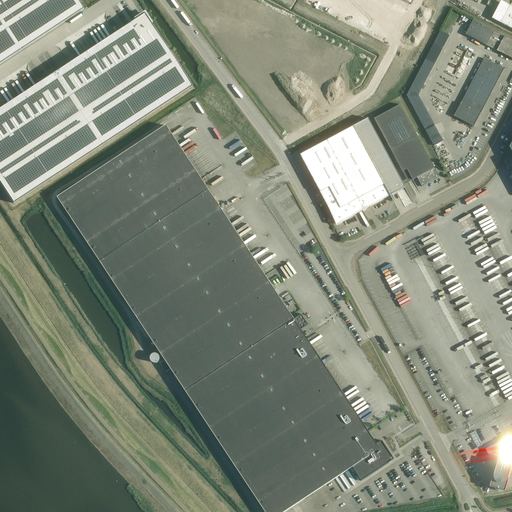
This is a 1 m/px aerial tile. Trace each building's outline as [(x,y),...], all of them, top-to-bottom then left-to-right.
[(0,0),(0,64),(83,9),(77,0),(0,0)] [(496,11),(492,19),(501,23),(511,29),(511,6),(510,5),(507,11),(498,6),(499,6),(496,11)] [(129,24),(0,108),(0,183),(13,204),(170,101),(192,87),(151,24),(150,23),(144,13),(135,19),(136,20),(135,20),(132,22),(129,24)] [(511,40),(473,20),(465,35),(511,59),(511,58),(511,40)] [(431,72),(450,36),(441,31),(422,67),(431,72)] [(504,69),(484,59),(454,116),(474,127),(504,69)] [(433,147),(442,142),(417,97),(431,72),(422,67),(407,96),(433,147)] [(439,177),(417,137),(401,105),(374,119),(402,172),(407,170),(413,180),(417,178),(422,187),(439,177)] [(353,127),(300,155),(326,203),(332,214),(331,214),(337,226),(349,218),(357,214),(389,196),(392,202),(395,200),(392,195),(397,192),(405,188),(404,185),(368,119),(353,127),(353,126),(353,127)] [(57,198),(100,262),(165,360),(160,363),(166,372),(171,369),(186,392),(294,320),(166,126),(57,198)] [(491,236),(502,261),(511,256),(511,253),(511,251),(509,252),(508,249),(504,250),(498,235),(500,234),(499,233),(491,236)] [(276,270),(289,291),(295,287),(281,267),(276,270)] [(294,320),(186,392),(265,511),(284,511),(352,467),(362,481),(394,460),(392,457),(389,458),(383,442),(382,441),(377,444),(301,330),(304,328),(308,325),(301,315),(294,320)] [(160,358),(159,357),(159,356),(158,355),(157,354),(156,354),(155,354),(154,354),(153,354),(152,355),(151,356),(151,357),(150,358),(150,359),(151,360),(151,361),(151,362),(152,362),(153,363),(154,363),(155,363),(156,363),(157,363),(158,362),(159,361),(159,360),(160,360),(160,359),(160,358)] [(397,409),(403,407),(398,396),(392,399),(394,404),(392,404),(394,408),(396,407),(397,409)] [(490,487),(505,492),(509,477),(511,475),(511,446),(511,450),(508,448),(509,444),(506,438),(485,449),(490,459),(487,460),(494,473),(490,487)]
